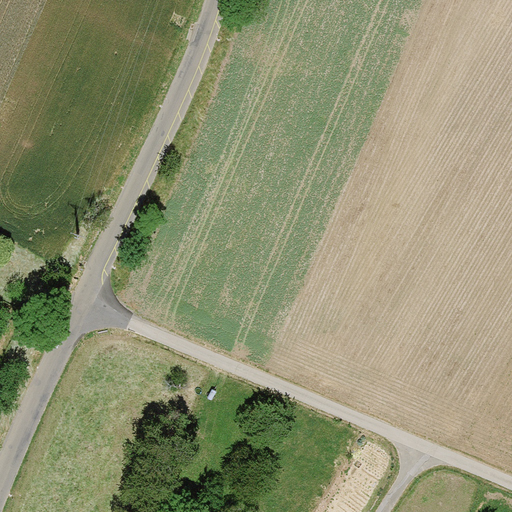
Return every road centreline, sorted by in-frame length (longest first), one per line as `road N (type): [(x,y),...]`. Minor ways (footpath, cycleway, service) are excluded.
road 1 (tertiary): [(220,0),(182,105),(0,479)]
road 2 (track): [(511,483),(87,295)]
